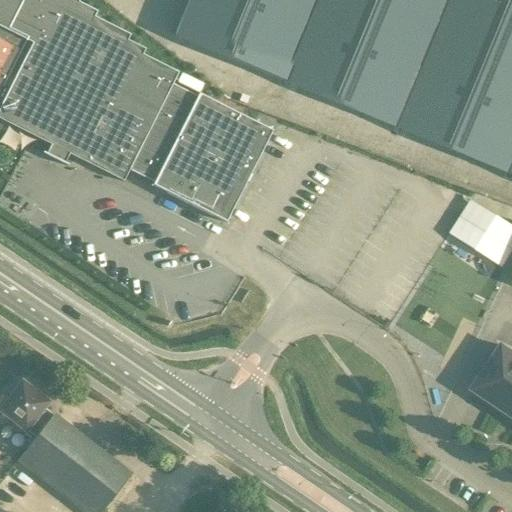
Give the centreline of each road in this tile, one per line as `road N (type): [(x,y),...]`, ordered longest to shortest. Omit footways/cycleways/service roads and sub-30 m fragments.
road 1 (unclassified): [(511,495),(423,437),(382,350),(322,316),(300,315),(274,329),(206,419)]
road 2 (primary): [(206,419),(0,280)]
road 3 (primary): [(340,511),(206,419)]
